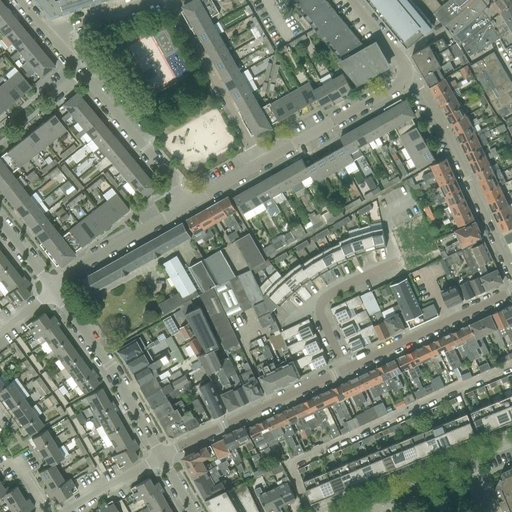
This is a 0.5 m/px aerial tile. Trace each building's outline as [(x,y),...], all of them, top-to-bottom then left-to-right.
[(57,0),(56,0),(34,0),(51,19),(85,8),(92,5),(108,0),(57,0)] [(194,28),(197,34),(213,25),(210,19),(200,1),(199,0),(195,0),(182,7),(184,10),(181,12),(191,29),(194,28)] [(211,0),(202,0),(200,1),(210,19),(219,13),(211,0)] [(288,0),(313,29),(316,32),(358,83),(389,66),(376,43),(366,49),(325,0),(288,0)] [(434,27),(411,0),(367,0),(408,49),(434,27)] [(441,7),(435,0),(425,0),(423,2),(433,14),(441,7)] [(449,0),(441,7),(433,14),(444,26),(475,0),(449,0)] [(461,29),(483,12),(482,11),(495,0),(475,0),(444,26),(452,37),(461,29)] [(483,12),(461,29),(468,39),(490,21),(495,17),(511,3),(511,0),(495,0),(482,11),(483,12)] [(468,39),(463,43),(465,46),(474,39),(499,24),(500,24),(511,16),(511,3),(495,17),(490,21),(468,39)] [(0,7),(0,22),(10,14),(3,5),(0,7)] [(0,39),(5,35),(3,34),(17,22),(10,14),(0,22),(0,39)] [(469,57),(500,38),(506,35),(506,34),(511,30),(511,16),(500,24),(499,24),(474,39),(465,46),(463,47),(469,57)] [(254,23),(250,25),(252,29),(256,26),(259,24),(255,17),(251,19),(254,23)] [(302,17),(298,20),(306,29),(310,26),(302,17)] [(0,39),(7,48),(12,44),(11,43),(25,31),(17,22),(3,34),(5,35),(0,39)] [(213,25),(197,34),(203,44),(219,35),(224,32),(219,22),(213,25)] [(468,39),(461,29),(452,37),(457,43),(460,46),(463,43),(468,39)] [(500,38),(506,49),(511,44),(511,30),(506,34),(506,35),(500,38)] [(12,44),(17,51),(18,51),(32,40),(25,31),(11,43),(12,44)] [(203,44),(208,53),(224,44),(219,35),(203,44)] [(441,46),(446,43),(443,38),(412,55),(418,66),(444,51),(441,46)] [(20,55),(25,60),(39,48),(32,40),(18,51),(17,51),(10,57),(13,61),(20,55)] [(464,54),(460,46),(457,43),(448,48),(446,43),(441,46),(444,51),(418,66),(424,76),(450,62),(458,57),(464,54)] [(208,53),(214,63),(230,54),(224,44),(208,53)] [(285,46),(278,50),(280,54),(287,49),(285,46)] [(26,62),(20,66),(26,73),(32,68),(46,57),(39,48),(25,60),(26,62)] [(470,65),(476,75),(498,62),(492,52),(470,65)] [(214,63),(219,72),(235,63),(230,54),(214,63)] [(464,54),(458,57),(460,62),(461,62),(463,65),(464,65),(469,62),(464,54)] [(32,68),(26,73),(24,74),(27,78),(35,72),(41,79),(55,67),(46,57),(32,68)] [(450,62),(424,76),(429,85),(430,87),(439,82),(445,78),(444,76),(454,70),(450,62)] [(476,75),(486,93),(509,80),(498,62),(476,75)] [(219,72),(225,82),(240,73),(235,63),(219,72)] [(460,70),(465,79),(474,74),(469,66),(460,70)] [(240,73),(225,82),(230,92),(246,83),(253,79),(248,70),(241,74),(240,73)] [(18,72),(10,78),(23,94),(31,86),(30,86),(18,72)] [(329,74),(320,79),(323,85),(332,101),(342,96),(333,80),(329,74)] [(343,74),(333,80),(342,96),(352,90),(343,74)] [(10,78),(1,86),(14,101),(23,94),(10,78)] [(439,82),(430,87),(435,97),(452,87),(455,85),(457,84),(454,80),(448,83),(445,78),(439,82)] [(486,93),(491,102),(511,89),(511,84),(509,80),(486,93)] [(230,92),(236,101),(251,92),(246,83),(230,92)] [(309,83),(299,89),(308,104),(318,99),(313,91),(314,91),(309,83)] [(323,85),(314,91),(313,91),(318,99),(322,107),(332,101),(323,85)] [(478,85),(475,87),(476,90),(480,96),(483,94),(478,85)] [(1,86),(0,86),(0,101),(5,108),(14,101),(1,86)] [(435,97),(441,106),(456,97),(453,91),(454,91),(452,87),(435,97)] [(299,89),(290,94),(299,110),(308,104),(299,89)] [(505,106),(509,104),(511,101),(511,89),(491,102),(496,111),(505,106)] [(236,101),(241,111),(257,102),(251,92),(236,101)] [(64,122),(72,115),(71,114),(85,103),(77,93),(63,105),(69,112),(61,118),(64,122)] [(290,94),(280,99),(289,115),(299,110),(290,94)] [(456,97),(441,106),(446,115),(461,107),(459,103),(456,97)] [(484,97),(479,100),(483,107),(488,104),(484,97)] [(280,99),(271,104),(280,120),(289,115),(280,99)] [(385,112),(378,116),(387,132),(394,128),(395,130),(412,120),(411,118),(415,116),(406,101),(403,102),(401,99),(384,109),(385,112)] [(257,102),(241,111),(245,117),(242,119),(251,136),(254,135),(256,138),(272,129),(270,126),(260,108),(257,102)] [(72,115),(78,123),(92,111),(85,103),(71,114),(72,115)] [(270,103),(260,108),(270,126),(280,120),(271,104),(270,103)] [(505,106),(496,111),(502,117),(509,113),(505,106)] [(461,107),(446,115),(452,125),(452,124),(467,116),(467,115),(466,116),(464,111),(463,110),(461,107)] [(77,140),(86,132),(85,131),(99,120),(92,111),(78,123),(83,129),(74,136),(77,140)] [(54,114),(46,121),(58,137),(66,130),(54,115),(55,115),(54,114)] [(378,116),(369,122),(377,138),(387,132),(378,116)] [(452,124),(457,133),(473,126),(467,116),(452,124)] [(86,132),(92,140),(106,128),(99,120),(85,131),(86,132)] [(418,130),(412,120),(395,130),(401,140),(418,130)] [(46,121),(37,128),(49,144),(58,137),(46,121)] [(369,122),(359,127),(368,143),(377,138),(369,122)] [(457,133),(456,134),(461,144),(464,142),(478,136),(487,132),(486,128),(481,130),(478,124),(473,127),(473,126),(457,133)] [(504,125),(497,128),(499,133),(506,130),(504,125)] [(359,127),(349,132),(358,148),(368,143),(359,127)] [(37,128),(28,135),(40,151),(49,144),(37,128)] [(92,140),(99,148),(113,137),(106,128),(92,140)] [(424,140),(418,130),(401,140),(406,150),(424,140)] [(461,144),(466,154),(481,146),(488,143),(485,137),(490,135),(489,131),(478,136),(461,144)] [(340,138),(344,146),(345,145),(349,153),(350,153),(354,161),(363,156),(358,148),(349,132),(340,138)] [(28,135),(19,142),(31,158),(40,151),(28,135)] [(99,148),(93,153),(100,161),(106,156),(106,157),(120,145),(113,137),(99,148)] [(429,149),(424,140),(406,150),(412,159),(429,149)] [(19,142),(10,149),(22,165),(31,158),(19,142)] [(73,145),(66,150),(69,154),(76,148),(73,145)] [(106,157),(113,165),(127,154),(120,145),(106,157)] [(344,146),(335,151),(343,167),(344,167),(349,174),(352,172),(358,169),(354,161),(350,153),(349,153),(345,145),(344,146)] [(481,146),(466,154),(470,164),(486,156),(484,152),(481,146)] [(0,189),(0,190),(15,179),(10,174),(22,165),(10,149),(0,156),(0,189)] [(435,160),(429,149),(412,159),(417,169),(434,159),(434,160),(435,160)] [(66,150),(59,156),(62,159),(69,154),(66,150)] [(335,151),(325,157),(334,173),(343,167),(335,151)] [(113,165),(121,174),(134,162),(127,154),(113,165)] [(486,156),(470,164),(475,173),(476,173),(491,166),(491,165),(490,166),(488,160),(486,156)] [(325,157),(315,162),(324,178),(334,173),(325,157)] [(302,159),(292,165),(300,181),(310,175),(311,175),(306,167),(302,159)] [(422,176),(424,181),(451,169),(446,159),(437,163),(430,166),(433,172),(422,176)] [(54,160),(47,165),(50,169),(57,163),(54,160)] [(121,174),(128,182),(141,171),(134,162),(121,174)] [(315,162),(306,167),(311,175),(310,175),(315,183),(324,178),(315,162)] [(64,164),(60,167),(66,174),(69,171),(64,164)] [(47,165),(40,171),(43,174),(50,169),(47,165)] [(292,165),(282,171),(291,186),(295,193),(304,188),(300,181),(292,165)] [(402,165),(399,167),(404,176),(407,174),(402,165)] [(491,166),(476,173),(480,182),(494,176),(495,175),(501,173),(499,169),(494,171),(491,166)] [(56,167),(47,175),(51,180),(61,172),(56,167)] [(437,180),(439,186),(455,179),(451,169),(424,181),(426,185),(437,180)] [(33,171),(26,176),(28,180),(35,174),(33,171)] [(69,171),(66,174),(72,181),(75,178),(69,171)] [(128,182),(135,191),(149,179),(141,171),(128,182)] [(282,171),(272,176),(281,192),(291,186),(282,171)] [(104,174),(110,182),(113,180),(106,172),(104,174)] [(480,182),(479,183),(484,193),(500,186),(506,183),(501,173),(495,175),(494,176),(480,182)] [(310,175),(300,181),(304,188),(305,189),(315,183),(310,175)] [(37,176),(30,182),(33,185),(40,180),(37,176)] [(272,176),(262,182),(271,197),(281,192),(272,176)] [(399,176),(389,182),(391,186),(401,180),(399,176)] [(100,178),(93,184),(96,187),(102,182),(100,178)] [(371,178),(365,181),(371,190),(376,187),(371,178)] [(0,190),(7,199),(21,188),(15,179),(0,190)] [(149,179),(135,191),(142,199),(155,187),(149,179)] [(434,201),(438,199),(460,189),(455,179),(439,186),(442,193),(438,195),(438,196),(433,198),(434,201)] [(76,180),(73,183),(80,190),(83,188),(76,180)] [(68,181),(59,188),(63,193),(65,192),(67,195),(70,198),(77,192),(69,183),(68,181)] [(262,182),(253,187),(261,203),(262,202),(266,209),(271,217),(279,212),(276,205),(275,204),(271,197),(262,182)] [(93,184),(85,190),(88,193),(96,187),(93,184)] [(500,186),(484,193),(488,203),(504,195),(503,192),(500,186)] [(253,187),(243,193),(252,208),(261,203),(253,187)] [(379,187),(371,191),(373,195),(381,191),(379,187)] [(7,199),(14,208),(28,197),(21,188),(7,199)] [(304,188),(295,193),(298,198),(307,192),(305,189),(304,188)] [(118,191),(124,199),(127,197),(121,189),(118,191)] [(446,201),(449,207),(465,199),(460,189),(438,199),(440,204),(446,201)] [(373,195),(371,191),(363,196),(366,200),(373,195)] [(285,199),(281,192),(271,197),(275,204),(285,199)] [(81,193),(73,199),(76,202),(84,196),(81,193)] [(252,208),(243,193),(234,198),(243,214),(252,208)] [(116,194),(108,200),(120,216),(129,209),(128,208),(128,209),(116,194)] [(67,195),(60,200),(63,204),(70,198),(67,195)] [(504,195),(488,203),(493,213),(509,205),(506,199),(504,195)] [(14,208),(21,217),(35,206),(28,197),(14,208)] [(228,197),(219,202),(233,226),(235,230),(240,228),(232,214),(237,211),(228,197)] [(360,198),(351,203),(353,207),(362,202),(360,198)] [(73,199),(66,205),(69,208),(76,202),(73,199)] [(449,207),(444,209),(448,219),(453,217),(464,212),(469,209),(465,199),(449,207)] [(108,200),(99,207),(111,223),(120,216),(108,200)] [(208,209),(205,210),(210,219),(213,225),(216,223),(218,222),(223,219),(228,229),(233,226),(219,202),(210,207),(208,209)] [(261,203),(252,208),(256,215),(266,209),(262,202),(261,203)] [(353,207),(351,203),(344,207),(346,211),(353,207)] [(511,203),(509,205),(493,213),(497,222),(511,215),(511,203)] [(370,204),(364,208),(366,212),(367,212),(373,209),(370,204)] [(423,207),(428,216),(433,214),(428,204),(423,207)] [(21,217),(28,226),(42,214),(35,206),(21,217)] [(99,207),(90,214),(102,230),(111,223),(99,207)] [(62,208),(54,214),(57,217),(64,211),(65,211),(62,208)] [(246,220),(256,215),(252,208),(243,214),(246,220)] [(469,209),(453,217),(458,227),(474,219),(469,209)] [(214,236),(209,227),(213,225),(210,219),(205,210),(196,215),(209,239),(214,236)] [(330,211),(323,215),(326,221),(334,217),(330,211)] [(342,212),(334,217),(336,220),(344,215),(342,212)] [(28,226),(35,234),(49,223),(42,214),(28,226)] [(66,214),(59,219),(61,223),(69,217),(66,214)] [(90,214),(81,221),(93,237),(102,230),(90,214)] [(320,214),(309,220),(313,225),(315,229),(321,225),(323,224),(325,223),(320,214)] [(433,214),(428,216),(433,226),(437,224),(433,214)] [(205,242),(209,239),(196,215),(186,220),(194,233),(191,235),(192,237),(195,243),(203,238),(205,242)] [(511,215),(497,222),(502,232),(511,228),(511,227),(511,215)] [(81,221),(72,228),(84,244),(93,237),(81,221)] [(81,280),(82,281),(90,295),(192,237),(191,235),(183,222),(81,280)] [(35,234),(42,243),(56,232),(49,223),(35,234)] [(443,258),(447,256),(446,254),(482,237),(475,223),(455,232),(455,231),(451,233),(454,241),(452,243),(452,244),(445,247),(447,251),(445,251),(445,250),(440,252),(443,258)] [(56,232),(42,243),(46,249),(43,251),(56,267),(58,264),(61,267),(75,256),(73,253),(84,244),(72,228),(60,238),(56,232)] [(358,228),(348,232),(349,237),(357,257),(358,257),(357,255),(366,252),(360,234),(358,228)] [(382,228),(371,231),(376,251),(377,251),(377,249),(386,247),(382,228)] [(302,231),(293,236),(295,240),(304,235),(302,231)] [(371,231),(360,234),(366,252),(374,250),(375,252),(376,251),(371,231)] [(233,232),(229,235),(233,242),(235,241),(238,240),(233,232)] [(235,241),(251,269),(265,261),(249,233),(238,240),(235,241)] [(349,237),(339,242),(348,261),(347,259),(355,256),(356,258),(357,257),(349,237)] [(484,241),(467,248),(475,266),(476,268),(476,267),(485,264),(492,260),(484,242),(484,241)] [(283,242),(274,247),(276,251),(285,246),(283,242)] [(340,244),(330,248),(339,267),(340,267),(339,265),(348,261),(339,242),(340,244)] [(272,244),(263,249),(267,256),(276,251),(274,247),(272,244)] [(330,248),(320,253),(329,270),(337,266),(338,268),(339,267),(330,248)] [(467,248),(457,253),(458,256),(462,254),(468,267),(469,267),(470,268),(475,266),(467,248)] [(213,254),(204,259),(218,284),(219,285),(229,280),(235,276),(224,257),(220,250),(213,254)] [(201,253),(195,256),(198,261),(204,258),(201,253)] [(320,253),(310,259),(322,277),(323,276),(322,274),(329,270),(320,253)] [(457,253),(444,259),(448,266),(460,261),(458,256),(457,253)] [(0,259),(0,273),(10,265),(4,256),(0,259)] [(177,256),(162,264),(179,293),(185,303),(190,300),(199,295),(196,290),(197,290),(177,256)] [(188,267),(203,293),(218,284),(204,259),(204,258),(198,261),(188,267)] [(300,263),(300,264),(312,281),(319,276),(320,278),(322,277),(310,259),(301,265),(300,263)] [(444,260),(440,261),(446,276),(450,274),(444,260)] [(265,261),(259,265),(262,270),(268,266),(265,262),(265,261)] [(300,264),(291,270),(304,287),(305,286),(304,284),(311,280),(312,281),(300,264)] [(483,264),(476,267),(477,269),(479,276),(486,290),(501,284),(502,282),(502,281),(497,270),(489,273),(487,274),(483,264)] [(0,273),(0,282),(2,285),(17,273),(10,265),(0,273)] [(259,265),(251,270),(253,275),(262,270),(259,265)] [(468,267),(464,269),(466,275),(476,295),(486,290),(479,276),(477,269),(476,267),(476,268),(475,266),(470,268),(469,267),(468,267)] [(250,269),(235,276),(229,280),(240,303),(262,294),(259,287),(253,275),(251,270),(250,269)] [(274,285),(282,277),(276,270),(268,279),(274,285)] [(291,270),(282,277),(295,292),(302,286),(303,288),(304,287),(291,270)] [(4,297),(26,280),(23,276),(21,278),(17,273),(2,285),(9,293),(4,297)] [(476,295),(466,275),(461,277),(462,279),(458,281),(460,285),(458,285),(465,300),(476,295)] [(438,316),(437,313),(433,304),(420,309),(405,276),(389,284),(406,321),(407,321),(410,329),(438,316)] [(282,277),(274,285),(289,300),(290,299),(288,298),(295,292),(282,277)] [(259,287),(262,294),(271,313),(278,305),(280,306),(286,300),(288,301),(289,300),(274,285),(268,279),(259,287)] [(26,280),(4,297),(13,308),(30,294),(25,288),(29,284),(26,280)] [(200,295),(223,344),(225,349),(239,343),(230,324),(236,321),(233,316),(253,307),(263,328),(270,324),(273,329),(270,330),(272,332),(279,329),(271,313),(262,294),(240,303),(229,280),(219,285),(218,284),(203,293),(200,295)] [(448,288),(455,304),(463,301),(456,285),(455,285),(448,288)] [(448,288),(441,292),(443,298),(448,308),(455,304),(448,288)] [(179,293),(159,304),(159,305),(164,314),(179,306),(185,303),(179,293)] [(359,295),(330,309),(333,316),(335,315),(339,323),(337,323),(337,324),(353,316),(356,315),(355,315),(352,308),(363,304),(359,297),(359,295)] [(190,300),(179,306),(184,315),(185,314),(190,323),(189,324),(195,334),(197,334),(207,352),(208,353),(215,350),(220,347),(201,307),(196,310),(190,300)] [(406,321),(398,305),(392,308),(381,313),(384,320),(391,335),(405,329),(409,326),(407,321),(406,321)] [(511,305),(503,310),(511,329),(511,305)] [(378,323),(373,326),(376,333),(380,340),(391,335),(384,320),(381,313),(378,306),(372,308),(375,314),(374,314),(378,323)] [(344,338),(373,325),(372,324),(360,330),(357,324),(369,318),(366,310),(337,324),(340,330),(342,329),(345,337),(344,338)] [(511,329),(503,310),(491,315),(501,338),(508,335),(509,337),(511,344),(511,329)] [(26,326),(34,337),(56,320),(53,316),(48,319),(44,313),(26,326)] [(491,315),(481,320),(488,334),(492,332),(496,342),(497,342),(499,347),(504,345),(501,338),(491,315)] [(309,319),(280,332),(281,333),(284,340),(296,335),(299,341),(316,334),(315,333),(313,334),(310,327),(312,326),(309,319)] [(56,320),(34,337),(40,345),(45,342),(60,331),(57,326),(59,324),(56,320)] [(481,320),(470,325),(480,346),(484,355),(489,353),(481,337),(488,334),(481,320)] [(166,326),(172,336),(179,332),(174,322),(166,326)] [(180,329),(186,340),(195,334),(189,324),(180,329)] [(373,325),(344,338),(347,345),(349,344),(352,352),(356,351),(365,347),(364,347),(368,345),(364,338),(376,333),(373,326),(373,325)] [(470,325),(461,329),(472,352),(477,350),(476,348),(480,346),(470,325)] [(461,329),(452,333),(458,347),(463,356),(467,355),(470,362),(475,359),(474,358),(471,353),(472,352),(461,329)] [(45,342),(52,351),(67,340),(60,331),(45,342)] [(274,335),(269,337),(275,351),(282,348),(284,352),(282,353),(285,360),(281,363),(290,382),(300,377),(301,377),(297,369),(294,361),(291,355),(287,347),(284,340),(281,333),(276,335),(274,336),(274,335)] [(452,333),(443,338),(457,368),(462,366),(454,349),(458,347),(452,333)] [(319,340),(316,334),(299,341),(287,347),(291,355),(302,350),(305,356),(322,348),(320,349),(317,341),(319,340)] [(15,339),(21,347),(25,344),(19,336),(15,339)] [(127,345),(118,350),(126,360),(127,362),(147,350),(155,345),(153,342),(147,345),(148,346),(146,347),(140,337),(127,345)] [(170,337),(165,340),(172,352),(178,349),(171,337),(170,337)] [(192,341),(188,343),(195,355),(198,353),(203,350),(197,338),(192,341)] [(443,338),(434,342),(440,355),(444,353),(452,370),(457,368),(443,338)] [(52,351),(58,359),(73,348),(67,340),(52,351)] [(13,342),(9,345),(15,352),(19,350),(13,342)] [(434,342),(425,346),(435,369),(438,374),(443,372),(440,367),(436,357),(440,355),(434,342)] [(239,343),(225,349),(228,354),(241,348),(239,343)] [(25,344),(21,347),(26,354),(30,351),(25,344)] [(264,347),(260,348),(263,354),(279,387),(290,382),(281,363),(276,365),(272,359),(273,358),(267,345),(264,347)] [(425,346),(415,350),(422,363),(426,361),(431,372),(435,369),(425,346)] [(58,359),(64,368),(79,357),(73,348),(58,359)] [(294,361),(297,369),(309,364),(312,371),(315,370),(316,370),(324,366),(327,364),(323,356),(325,355),(322,348),(305,356),(294,361)] [(173,352),(172,352),(175,358),(179,364),(180,363),(183,361),(185,361),(178,349),(174,352),(173,352)] [(19,350),(15,352),(20,360),(24,357),(19,350)] [(147,350),(127,362),(134,374),(162,358),(166,356),(168,354),(166,351),(160,354),(154,357),(155,358),(153,360),(147,350)] [(231,386),(223,367),(215,350),(208,353),(207,352),(199,356),(208,374),(217,370),(221,376),(218,377),(222,386),(224,385),(227,392),(222,394),(230,411),(241,406),(233,389),(231,386)] [(415,350),(406,355),(417,378),(422,375),(418,365),(422,363),(415,350)] [(162,358),(134,374),(141,386),(159,376),(155,369),(169,361),(175,358),(172,352),(168,354),(166,356),(162,358)] [(27,356),(33,364),(37,361),(32,353),(27,356)] [(261,363),(255,366),(260,376),(263,384),(267,393),(279,387),(263,354),(259,356),(262,363),(261,363)] [(511,359),(508,354),(498,359),(501,364),(511,359)] [(406,355),(397,359),(401,368),(403,372),(408,370),(412,380),(415,384),(419,382),(417,378),(406,355)] [(64,368),(71,377),(86,366),(79,357),(64,368)] [(229,357),(220,361),(223,367),(227,377),(232,375),(236,373),(229,357)] [(26,360),(22,363),(27,369),(31,367),(26,360)] [(395,360),(386,364),(398,390),(403,387),(398,375),(402,373),(401,372),(395,360)] [(37,361),(33,364),(38,371),(42,368),(37,361)] [(246,372),(251,369),(248,362),(242,364),(246,372)] [(487,363),(482,365),(485,371),(490,369),(487,363)] [(386,364),(377,369),(383,382),(388,391),(392,389),(394,392),(398,390),(386,364)] [(71,377),(77,385),(94,373),(91,369),(89,370),(86,366),(71,377)] [(31,367),(27,369),(33,377),(37,374),(31,367)] [(244,384),(252,401),(263,395),(256,379),(251,369),(246,372),(240,375),(244,384)] [(377,369),(368,373),(379,396),(384,393),(388,391),(383,382),(377,369)] [(40,374),(46,381),(50,379),(44,371),(40,374)] [(159,376),(141,386),(148,398),(183,378),(180,372),(180,371),(162,381),(159,376)] [(94,373),(77,385),(83,394),(98,383),(95,379),(97,377),(94,373)] [(236,384),(231,386),(233,389),(241,406),(250,401),(246,392),(243,386),(236,373),(232,375),(236,384)] [(368,373),(359,377),(365,390),(370,388),(374,398),(379,396),(368,373)] [(183,378),(148,398),(155,410),(170,401),(170,400),(193,388),(189,382),(186,376),(183,378)] [(434,379),(435,380),(431,383),(431,384),(435,391),(444,387),(439,376),(434,379)] [(39,377),(35,380),(40,387),(44,384),(39,377)] [(359,377),(350,381),(361,404),(366,402),(361,392),(365,390),(359,377)] [(50,379),(46,381),(51,388),(55,385),(50,379)] [(0,396),(3,401),(17,391),(11,381),(4,386),(4,387),(0,389),(0,396)] [(200,386),(199,386),(214,418),(215,417),(225,413),(211,381),(200,386)] [(350,381),(341,385),(347,398),(352,396),(356,406),(361,404),(350,381)] [(62,395),(67,392),(63,383),(58,386),(62,395)] [(44,384),(40,387),(45,394),(49,392),(44,384)] [(435,391),(431,384),(422,388),(426,396),(435,391)] [(341,385),(332,390),(345,417),(346,420),(351,418),(343,400),(347,398),(341,385)] [(53,391),(59,399),(62,396),(57,388),(53,391)] [(85,397),(90,407),(106,398),(101,388),(85,397)] [(426,396),(422,388),(413,392),(417,400),(426,396)] [(323,394),(321,395),(327,408),(329,407),(333,405),(335,408),(340,419),(345,417),(343,412),(332,390),(323,394)] [(3,401),(10,409),(24,399),(17,391),(3,401)] [(415,401),(412,393),(402,398),(403,400),(403,401),(405,405),(415,401)] [(52,395),(48,397),(53,405),(57,402),(52,395)] [(321,395),(312,399),(323,422),(327,420),(330,425),(334,423),(327,408),(321,395)] [(511,395),(503,399),(511,421),(511,420),(511,395)] [(62,396),(59,399),(64,406),(68,403),(62,396)] [(90,407),(96,416),(114,406),(112,401),(109,403),(106,398),(90,407)] [(10,409),(16,418),(30,408),(24,399),(10,409)] [(192,402),(196,410),(198,408),(202,406),(198,399),(192,402)] [(312,399),(303,403),(315,428),(324,424),(323,422),(312,399)] [(503,399),(492,404),(501,425),(511,421),(503,399)] [(170,401),(155,410),(161,420),(176,411),(179,410),(183,408),(185,407),(181,400),(172,405),(170,401)] [(405,405),(403,401),(394,405),(396,409),(405,405)] [(387,413),(382,402),(373,407),(378,418),(387,413)] [(303,403),(294,407),(308,437),(312,435),(310,430),(315,428),(303,403)] [(492,404),(481,408),(490,430),(501,425),(492,404)] [(60,406),(55,408),(60,416),(64,413),(60,406)] [(65,409),(69,416),(73,414),(69,406),(65,409)] [(96,416),(101,425),(117,416),(114,412),(117,410),(114,406),(96,416)] [(183,417),(165,427),(170,436),(173,437),(200,425),(195,417),(205,412),(204,410),(202,406),(198,408),(196,410),(188,414),(187,415),(185,416),(183,417)] [(294,407),(285,412),(291,424),(295,422),(303,439),(308,437),(294,407)] [(378,418),(373,407),(364,411),(364,412),(369,422),(378,418)] [(16,418),(22,427),(36,416),(30,408),(16,418)] [(176,411),(161,420),(165,427),(183,417),(185,416),(187,415),(183,408),(179,410),(176,411)] [(490,430),(481,408),(471,413),(479,434),(490,430)] [(285,412),(276,416),(287,439),(286,439),(291,448),(296,446),(291,436),(291,435),(295,433),(291,424),(285,412)] [(369,422),(364,412),(355,416),(355,417),(360,426),(369,422)] [(80,413),(70,418),(71,420),(76,427),(80,425),(85,422),(80,413)] [(467,414),(456,418),(465,440),(476,435),(467,414)] [(36,416),(22,427),(29,436),(43,425),(36,416)] [(96,416),(90,420),(95,429),(101,425),(96,416)] [(101,425),(106,435),(122,426),(117,416),(101,425)] [(276,416),(267,420),(278,443),(287,439),(276,416)] [(360,426),(355,417),(346,422),(349,426),(351,431),(360,426)] [(456,418),(445,423),(454,444),(465,440),(456,418)] [(62,421),(67,429),(71,427),(67,419),(62,421)] [(267,420),(258,424),(269,447),(278,443),(267,420)] [(328,434),(331,440),(340,436),(334,423),(330,425),(327,420),(323,422),(324,424),(328,434)] [(445,423),(434,428),(443,449),(454,444),(445,423)] [(258,424),(249,429),(253,438),(254,441),(254,442),(255,442),(259,451),(264,449),(265,454),(270,451),(269,447),(258,424)] [(80,425),(76,427),(80,435),(84,433),(80,425)] [(106,435),(111,444),(128,435),(122,426),(106,435)] [(245,426),(234,431),(241,446),(246,443),(249,451),(255,448),(251,438),(245,426)] [(342,435),(351,431),(349,426),(340,430),(342,435)] [(71,427),(67,429),(72,437),(76,435),(71,427)] [(434,428),(423,432),(432,453),(443,449),(434,428)] [(31,439),(37,448),(52,439),(46,430),(31,439)] [(234,431),(223,437),(224,440),(225,439),(230,451),(231,454),(233,458),(236,464),(242,461),(236,448),(241,446),(234,431)] [(423,432),(412,437),(421,458),(432,453),(423,432)] [(328,434),(321,438),(324,443),(331,440),(328,434)] [(111,444),(117,453),(135,443),(133,439),(131,440),(128,435),(111,444)] [(82,438),(86,446),(90,444),(86,436),(82,438)] [(412,437),(401,441),(410,462),(421,458),(412,437)] [(73,440),(78,448),(82,446),(78,438),(73,440)] [(37,448),(43,457),(57,448),(52,439),(37,448)] [(224,440),(212,445),(216,454),(219,460),(225,457),(227,461),(233,458),(231,454),(230,451),(225,439),(224,440)] [(401,441),(390,446),(399,467),(410,462),(401,441)] [(135,443),(117,453),(112,456),(118,468),(137,458),(133,451),(138,448),(135,443)] [(90,444),(86,446),(91,454),(95,452),(90,444)] [(296,446),(291,448),(292,451),(294,457),(295,456),(303,452),(300,444),(296,446)] [(82,446),(78,448),(83,456),(87,453),(82,446)] [(390,446),(379,450),(388,471),(399,467),(390,446)] [(207,447),(183,459),(183,460),(188,469),(203,461),(204,460),(212,457),(212,456),(211,456),(207,447)] [(42,464),(45,468),(53,463),(53,464),(63,458),(57,448),(43,457),(46,462),(42,464)] [(379,450),(368,455),(377,476),(388,471),(379,450)] [(93,458),(97,465),(101,462),(97,455),(93,458)] [(368,455),(358,459),(366,481),(377,476),(368,455)] [(88,456),(84,459),(85,460),(88,466),(93,464),(91,460),(88,456)] [(358,459),(347,464),(355,485),(366,481),(358,459)] [(203,461),(188,469),(194,479),(207,471),(208,471),(217,466),(214,461),(205,466),(204,463),(203,461)] [(207,471),(194,479),(199,488),(213,481),(212,481),(213,480),(218,478),(220,477),(220,476),(217,471),(220,469),(223,475),(230,471),(227,466),(230,465),(227,461),(217,466),(208,471),(207,471)] [(275,461),(269,464),(270,465),(272,470),(278,467),(275,461)] [(101,462),(97,465),(101,473),(106,471),(101,462)] [(38,473),(44,482),(58,472),(53,464),(53,463),(45,468),(38,473)] [(88,466),(85,468),(85,469),(87,473),(95,468),(93,464),(88,466)] [(347,464),(336,468),(344,490),(355,485),(347,464)] [(259,471),(253,474),(255,478),(263,474),(266,472),(265,469),(263,465),(258,468),(259,471)] [(511,466),(510,468),(510,469),(502,473),(499,480),(511,485),(511,466)] [(336,468),(325,473),(334,494),(344,490),(336,468)] [(266,472),(263,474),(265,479),(274,475),(272,470),(266,472)] [(43,489),(46,493),(64,482),(58,472),(44,482),(47,487),(43,489)] [(325,473),(314,477),(323,499),(334,494),(325,473)] [(283,484),(278,487),(286,504),(289,503),(289,504),(291,504),(294,503),(295,501),(294,500),(295,499),(289,486),(292,485),(287,476),(281,479),(283,484)] [(323,499),(314,477),(303,482),(312,503),(323,499)] [(64,482),(46,493),(49,498),(54,494),(58,501),(77,490),(69,478),(64,482)] [(137,501),(142,498),(160,487),(158,482),(152,485),(148,478),(130,489),(137,501)] [(213,481),(199,488),(205,499),(220,493),(230,488),(225,481),(221,483),(218,478),(213,480),(212,481),(213,481)] [(511,511),(511,485),(499,480),(496,488),(499,497),(498,497),(503,511),(511,511)] [(261,511),(247,481),(230,488),(220,493),(205,499),(209,507),(210,509),(211,510),(211,511),(261,511)] [(0,496),(1,496),(9,490),(7,486),(3,488),(0,484),(0,483),(0,496)] [(1,496),(7,505),(22,496),(16,486),(9,490),(1,496)] [(142,498),(147,507),(163,497),(160,493),(163,491),(160,487),(142,498)] [(260,487),(254,490),(258,498),(259,497),(266,511),(268,511),(273,510),(273,511),(278,511),(268,491),(265,493),(263,494),(260,487)] [(278,487),(268,491),(278,511),(282,511),(280,507),(286,504),(278,487)] [(7,505),(11,511),(15,511),(30,502),(28,499),(25,501),(22,496),(7,505)] [(147,507),(149,511),(157,511),(168,506),(163,497),(147,507)] [(116,502),(121,510),(125,507),(121,499),(116,502)] [(118,511),(111,500),(102,506),(105,511),(118,511)] [(30,502),(15,511),(29,511),(28,511),(33,507),(30,502)]
